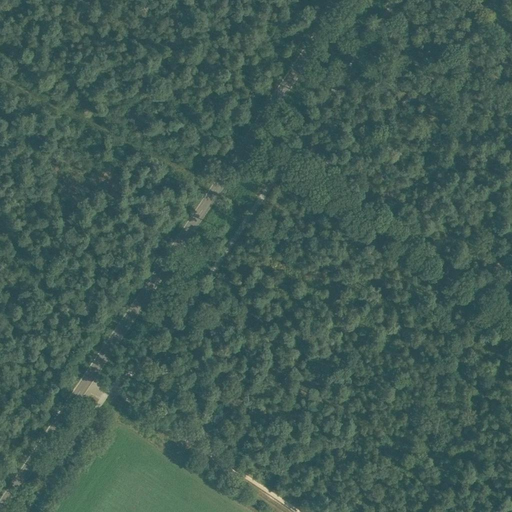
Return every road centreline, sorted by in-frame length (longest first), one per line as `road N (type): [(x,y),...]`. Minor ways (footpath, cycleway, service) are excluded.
road 1 (secondary): [(0,503),(337,0)]
road 2 (track): [(503,289),(349,511)]
road 3 (track): [(287,511),(84,377)]
road 4 (track): [(0,78),(115,131)]
